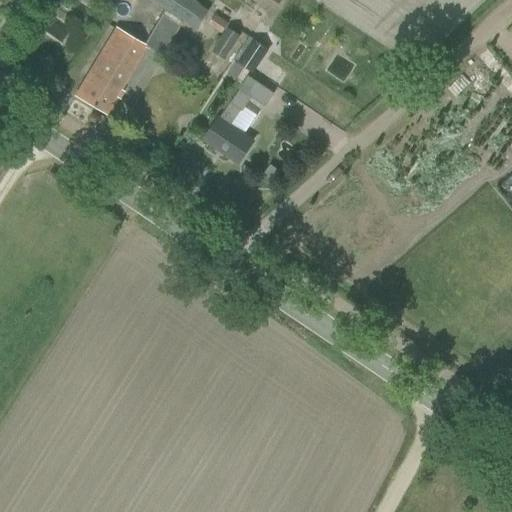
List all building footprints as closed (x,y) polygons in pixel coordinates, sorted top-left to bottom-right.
[(181,21),(196,30),(208,11),(191,0),(149,0),(164,9),(181,21)] [(235,16),(233,20),(244,28),(252,33),(257,26),(264,16),(268,11),(252,0),(246,0),(244,3),(238,12),(235,16)] [(61,5),(58,10),(64,13),(67,8),(61,5)] [(181,21),(164,9),(143,46),(161,56),(181,21)] [(215,14),(208,24),(222,33),(228,22),(215,14)] [(228,27),(212,51),(226,60),(242,35),(228,27)] [(76,96),(105,114),(144,49),(141,48),(115,32),(76,96)] [(294,36),(288,46),(299,53),(305,43),(294,36)] [(252,39),(237,61),(253,72),(268,50),(252,39)] [(205,140),(239,163),(253,142),(230,126),(240,110),(242,112),(252,98),(266,107),(274,94),(248,76),(205,140)] [(90,114),(88,122),(96,125),(99,117),(90,114)] [(270,165),(262,176),(273,184),(284,174),(270,165)]
